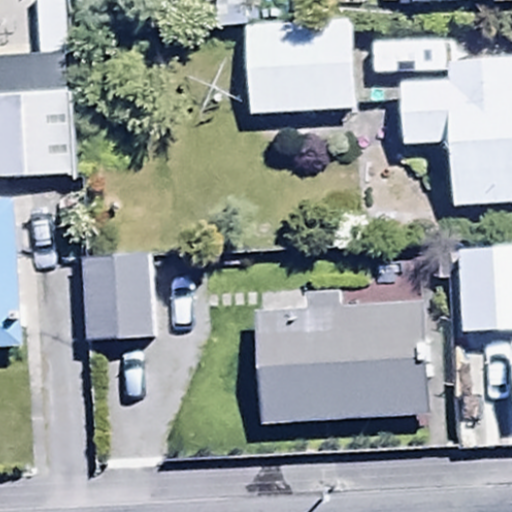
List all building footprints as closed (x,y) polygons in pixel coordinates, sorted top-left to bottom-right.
[(511,0),(397,0),(399,30),(511,25),(511,0)] [(0,77),(0,199),(75,195),(64,7),(35,9),(39,75),(0,77)] [(355,39),(246,45),(253,150),(361,143),(355,39)] [(453,166),(457,226),(511,222),(511,72),(446,76),(447,95),(399,97),(403,169),(453,166)] [(0,369),(26,368),(15,213),(0,213),(0,369)] [(152,263),(82,268),(89,362),(159,357),(152,263)] [(255,327),(260,446),(429,438),(424,316),(338,320),(338,310),(301,311),(302,325),(255,327)]
